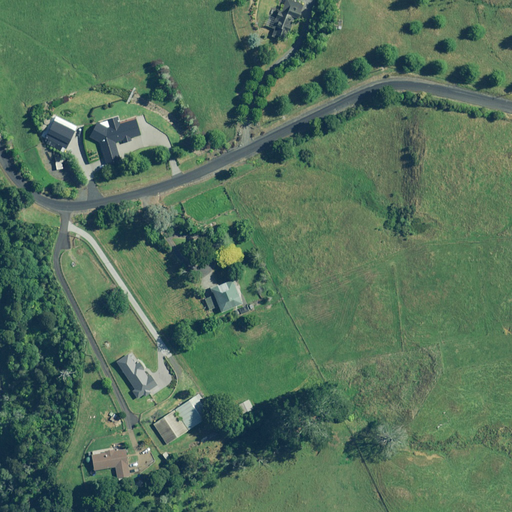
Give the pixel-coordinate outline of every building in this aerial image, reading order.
[(272,38),(274,35),(283,39),(293,18),(297,19),(302,4),(289,0),(283,0),(280,12),(277,10),(269,28),(272,29),(269,36),(272,38)] [(50,119),(43,116),(37,130),(44,133),(50,119)] [(66,149),(77,127),(56,117),(45,139),(44,142),(47,144),(54,147),(56,144),(66,149)] [(135,120),(120,125),(118,117),(107,120),(109,128),(106,129),(98,124),(90,138),(100,143),(107,165),(120,161),(114,143),(122,141),(123,143),(131,141),(130,138),(140,135),(135,120)] [(57,160),(57,156),(53,157),(55,169),(62,168),(60,159),(57,160)] [(208,310),(211,317),(241,304),(230,279),(208,288),(211,295),(202,299),(207,310),(208,310)] [(240,315),(248,311),(245,306),(237,309),(240,315)] [(173,410),(187,431),(209,416),(198,400),(201,398),(198,394),(173,410)] [(187,431),(173,410),(151,425),(165,445),(187,431)] [(112,450),(88,454),(91,470),(113,467),(115,479),(128,477),(123,448),(122,442),(112,444),(112,450)]
